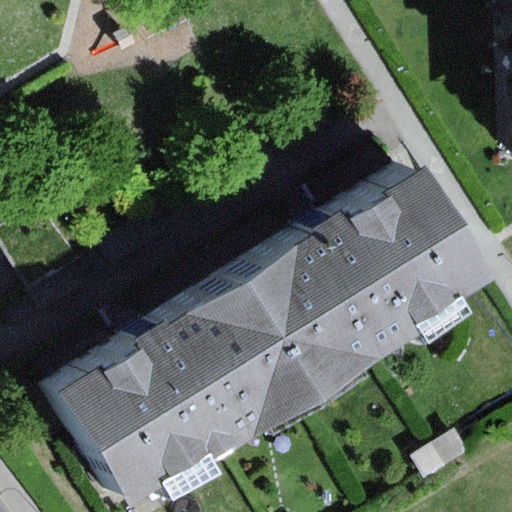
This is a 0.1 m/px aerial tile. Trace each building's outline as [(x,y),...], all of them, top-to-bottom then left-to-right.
[(511,0),(474,0),(478,97),(493,95),(495,161),(511,159),(511,0)] [(313,106),(263,135),(275,155),(324,126),(313,106)] [(238,151),(188,180),(200,200),(250,171),(238,151)] [(390,154),(205,269),(276,382),(461,267),(390,154)] [(142,216),(93,244),(103,263),(152,235),(142,216)] [(64,261),(18,290),(29,308),(75,279),(64,261)] [(205,269),(24,382),(95,494),(276,382),(205,269)] [(443,425),(400,453),(415,477),(459,449),(443,425)]
